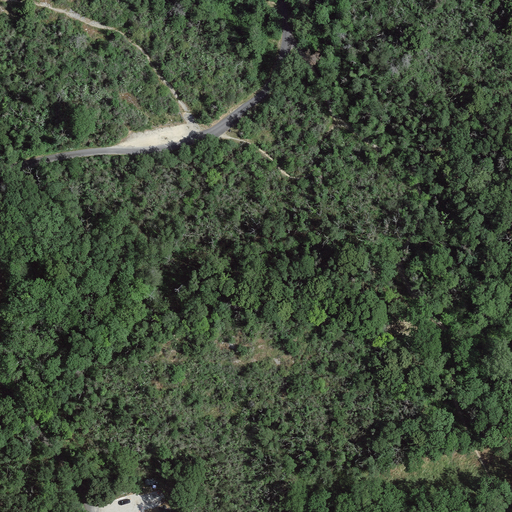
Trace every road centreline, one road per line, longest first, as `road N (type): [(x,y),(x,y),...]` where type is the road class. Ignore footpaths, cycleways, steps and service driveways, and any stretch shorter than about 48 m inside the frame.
road 1 (track): [(288,36),(267,91),(198,140),(0,170)]
road 2 (track): [(17,0),(121,34),(183,108),(198,140)]
road 3 (track): [(0,354),(18,405),(71,471),(90,511)]
